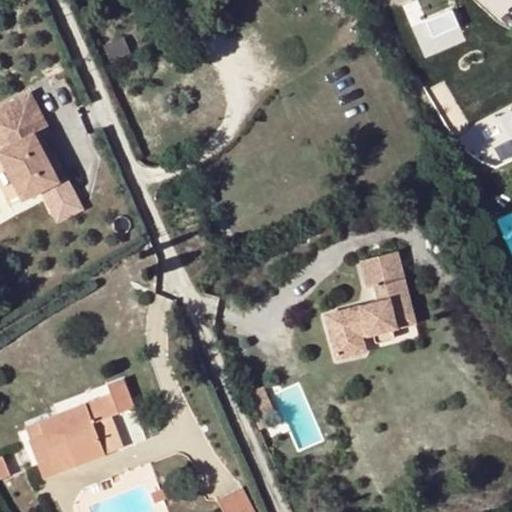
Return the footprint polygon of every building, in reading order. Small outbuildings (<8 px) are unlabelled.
[(425,19),(436,49),(466,39),(455,9),(425,19)] [(31,91),(0,107),(0,159),(22,202),(34,196),(61,181),(35,132),(49,126),(31,91)] [(77,214),(61,181),(34,196),(51,228),(77,214)] [(419,329),(401,257),(364,266),(372,294),(380,292),(383,309),(331,322),(342,363),(370,357),(367,343),(419,329)] [(109,386),(113,395),(40,422),(44,435),(32,440),(41,465),(71,453),(78,467),(107,456),(105,454),(94,422),(112,416),(136,407),(125,381),(109,386)] [(124,447),(112,416),(94,422),(105,454),(124,447)] [(253,511),(242,489),(218,501),(223,511),(253,511)] [(166,499),(163,490),(150,495),(153,504),(166,499)]
